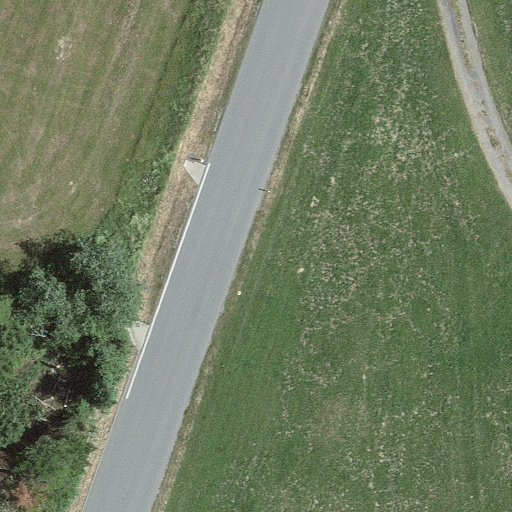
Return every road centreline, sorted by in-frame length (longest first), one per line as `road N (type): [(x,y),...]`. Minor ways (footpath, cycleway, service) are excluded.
road 1 (tertiary): [(116,511),(296,0)]
road 2 (track): [(457,0),(481,105),(511,167)]
